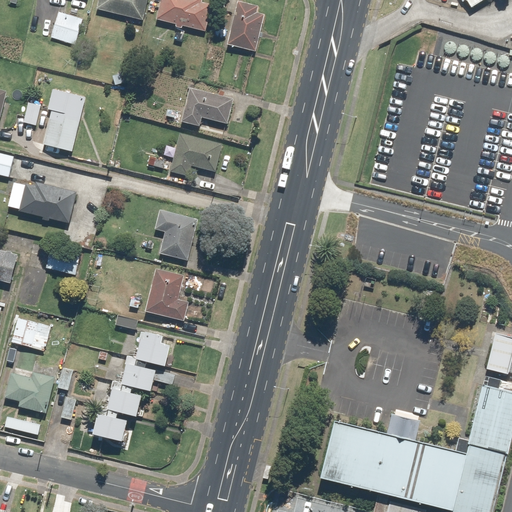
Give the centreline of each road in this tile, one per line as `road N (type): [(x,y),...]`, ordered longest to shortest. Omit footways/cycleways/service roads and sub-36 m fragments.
road 1 (primary): [(217,509),(347,0)]
road 2 (unknown): [(14,135),(51,156),(291,215)]
road 3 (residential): [(0,456),(217,509)]
